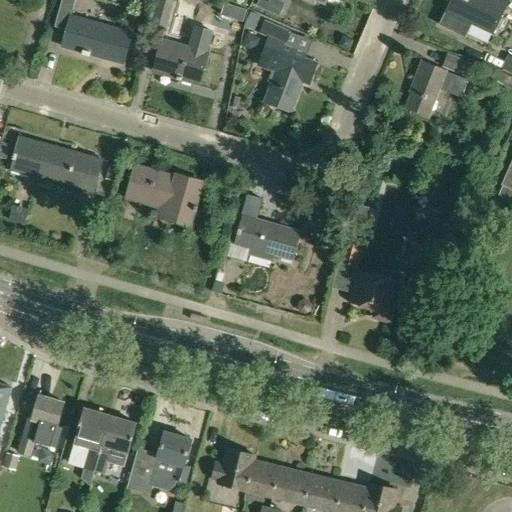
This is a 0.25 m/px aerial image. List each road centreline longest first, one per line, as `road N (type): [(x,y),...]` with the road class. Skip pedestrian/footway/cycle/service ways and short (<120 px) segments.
road 1 (residential): [(1,321),(113,368),(511,468)]
road 2 (secondary): [(7,295),(511,429)]
road 3 (residential): [(397,0),(343,134),(312,165),(287,166),(0,88)]
